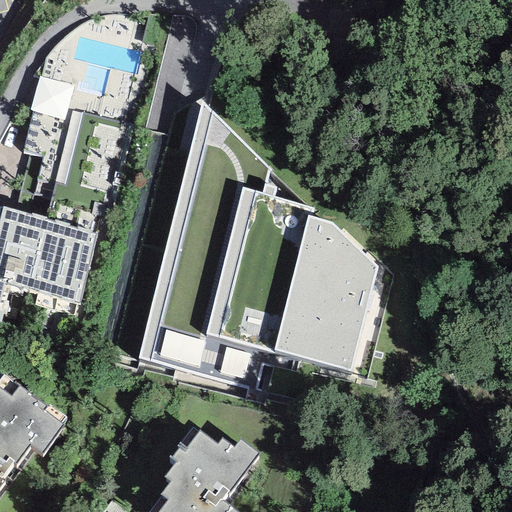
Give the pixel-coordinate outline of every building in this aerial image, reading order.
[(76,94),(42,84),(33,119),(71,129),(53,194),(114,210),(134,135),(70,118),(76,94)] [(184,157),(138,358),(253,386),(258,364),(298,374),(302,358),(350,370),(376,268),(331,223),(311,218),(314,209),(273,197),(276,187),(266,184),(270,170),(199,98),(188,104),(177,155),(184,157)] [(74,320),(97,234),(0,209),(0,333),(0,334),(11,291),(40,299),(37,310),(74,320)] [(68,423),(6,377),(0,385),(0,490),(32,448),(44,456),(68,423)] [(217,457),(198,444),(184,464),(177,458),(167,472),(175,478),(165,492),(172,497),(163,509),(166,511),(223,511),(258,464),(239,451),(233,459),(222,451),(217,457)]
